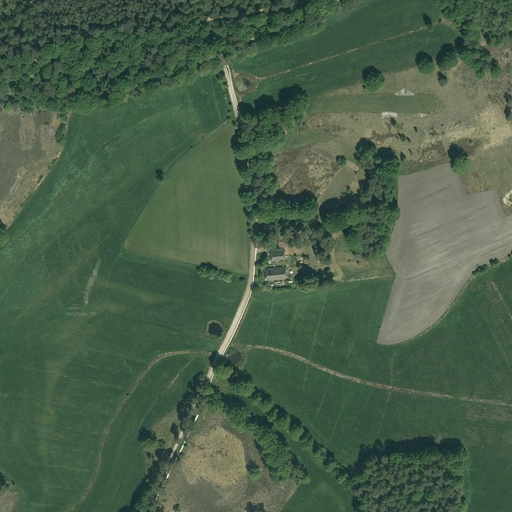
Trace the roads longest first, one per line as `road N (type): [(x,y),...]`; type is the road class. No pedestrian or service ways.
road 1 (track): [(218,57),(251,180),(250,284),(141,511)]
road 2 (track): [(124,25),(307,0)]
road 3 (track): [(0,48),(124,25)]
